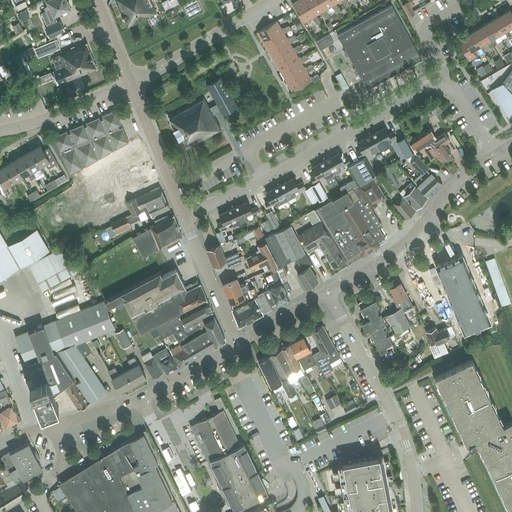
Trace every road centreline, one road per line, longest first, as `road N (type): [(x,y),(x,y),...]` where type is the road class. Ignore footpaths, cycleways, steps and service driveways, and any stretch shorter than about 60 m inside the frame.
road 1 (residential): [(183,216),(449,84)]
road 2 (tertiary): [(416,511),(395,414),(324,293)]
road 3 (tertiary): [(324,293),(412,238),(452,186),(495,158)]
road 4 (residential): [(131,84),(274,0)]
road 5 (tertiary): [(183,216),(131,84)]
road 6 (residential): [(0,132),(131,84)]
road 7 (tertiary): [(237,344),(183,216)]
road 8 (tertiary): [(141,399),(196,511)]
road 9 (residential): [(449,84),(421,31),(474,0)]
